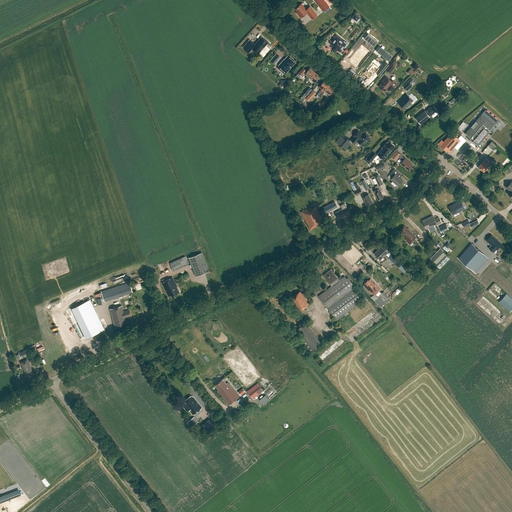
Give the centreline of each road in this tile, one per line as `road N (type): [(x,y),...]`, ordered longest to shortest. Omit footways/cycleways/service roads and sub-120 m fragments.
road 1 (unclassified): [(49,382),(413,201),(429,177)]
road 2 (unclassified): [(429,177),(417,144),(249,0)]
road 3 (unclassified): [(150,511),(49,382)]
